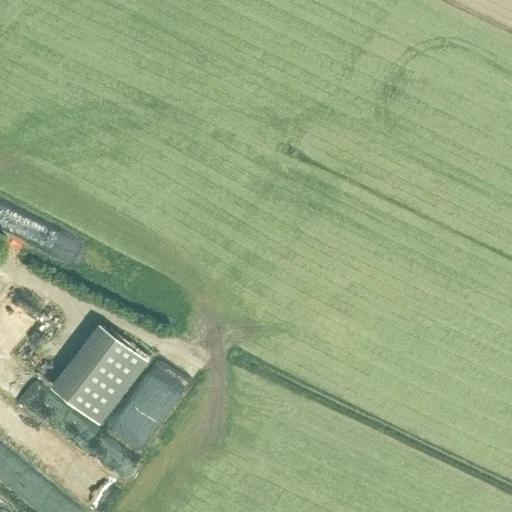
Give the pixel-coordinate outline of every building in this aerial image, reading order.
[(32,314),(41,300),(15,283),(5,297),(32,314)] [(148,359),(98,322),(50,386),(100,423),(148,359)] [(42,375),(50,358),(33,350),(25,366),(42,375)] [(0,429),(89,499),(100,485),(0,407),(0,429)] [(0,451),(0,467),(1,466),(14,481),(23,474),(3,449),(0,451)]
